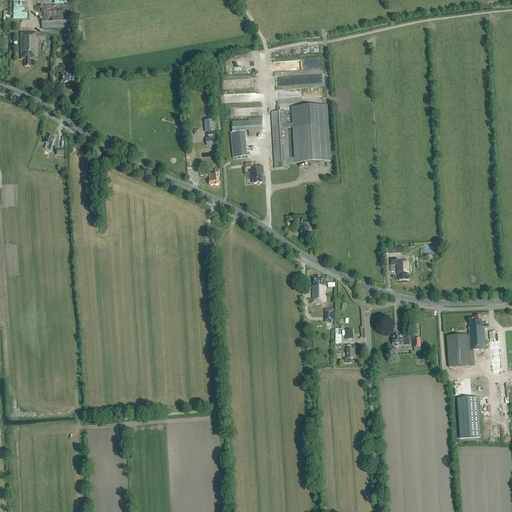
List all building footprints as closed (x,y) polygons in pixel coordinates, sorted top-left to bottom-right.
[(67,29),(66,5),(41,6),(41,29),(67,29)] [(37,41),(46,41),(46,34),(20,33),(20,54),(21,54),(21,59),(25,59),(24,67),(31,67),(31,59),(33,59),(33,58),(37,58),(37,41)] [(76,58),(67,58),(67,67),(75,67),(76,58)] [(76,75),(72,75),(72,74),(61,73),(61,83),(72,83),(72,81),(75,81),(76,75)] [(295,159),(289,159),(287,112),(272,112),(271,112),(275,169),(290,168),(290,164),(311,163),(330,162),(327,124),(326,106),(292,108),(295,159)] [(232,122),(233,133),(230,134),(233,159),(247,157),(245,131),(249,131),(249,137),(258,136),(258,133),(263,132),(262,118),(248,119),(248,121),(232,122)] [(45,139),(44,143),(46,144),(44,149),(50,151),(52,145),(51,145),(54,138),(52,138),(52,136),(48,135),(46,140),(45,139)] [(245,164),(246,170),(249,170),(251,180),(253,180),(253,184),(262,183),(262,182),(264,182),(263,166),(258,166),(258,165),(253,166),(253,163),(245,164)] [(215,175),(209,175),(210,186),(219,186),(219,179),(220,179),(219,170),(214,170),(215,175)] [(304,226),(300,226),(300,232),(301,232),(302,238),(308,238),(308,232),(309,232),(309,226),(308,226),(308,223),(311,223),(311,218),(304,218),(304,224),(304,223),(304,226)] [(409,281),(408,275),(410,275),(409,261),(397,261),(396,259),(390,259),(390,265),(397,265),(397,274),(397,275),(399,275),(399,281),(409,281)] [(324,278),(313,278),(313,285),(314,285),(314,287),(312,287),(312,303),(325,303),(325,287),(323,287),(323,284),(324,284),(324,278)] [(467,335),(447,337),(449,368),(469,366),(474,366),(473,351),(486,350),(484,328),(488,328),(488,325),(481,326),(480,316),(476,317),(476,318),(469,319),(469,324),(470,324),(470,327),(468,328),(469,336),(467,336),(467,335)] [(353,340),(353,330),(345,331),(346,340),(353,340)] [(393,346),(395,346),(395,347),(396,347),(396,348),(397,348),(398,348),(398,347),(399,347),(399,346),(399,345),(404,345),(404,346),(410,346),(409,334),(393,335),(393,346)] [(492,372),(502,372),(500,342),(490,342),(492,372)] [(346,350),(347,359),(344,359),(345,364),(351,364),(351,359),(355,359),(354,350),(346,350)] [(467,377),(467,389),(485,389),(484,376),(467,377)] [(477,398),(457,399),(460,439),(480,438),(477,398)]
